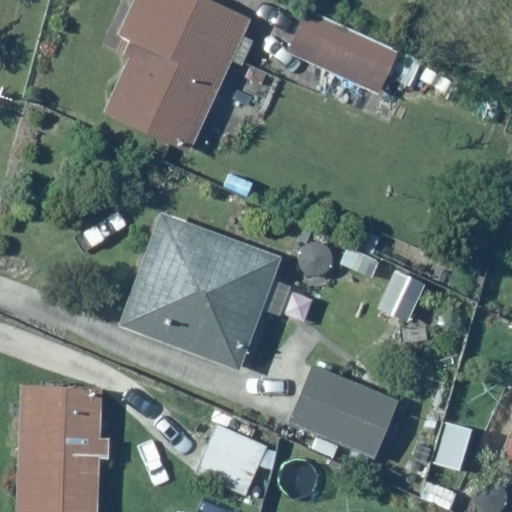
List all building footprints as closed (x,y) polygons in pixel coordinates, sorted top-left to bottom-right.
[(249,12),(226,0),(126,0),(113,26),(139,40),(106,105),(187,146),(231,60),(241,65),(255,37),(240,30),(249,12)] [(420,60),(300,8),(280,55),(377,97),(384,80),(407,90),(420,60)] [(274,259),(159,214),(118,319),(233,364),(255,308),(285,320),(298,286),(268,274),(274,259)] [(395,397),(310,361),(284,423),(309,433),(303,447),(363,472),(395,397)] [(102,387),(18,385),(13,511),(95,511),(97,456),(107,457),(108,438),(100,438),(102,387)] [(471,419),(439,413),(427,467),(458,474),(471,419)] [(276,446),(214,421),(191,476),(244,498),(256,468),(265,472),(276,446)] [(511,429),(498,461),(511,467),(511,429)]
